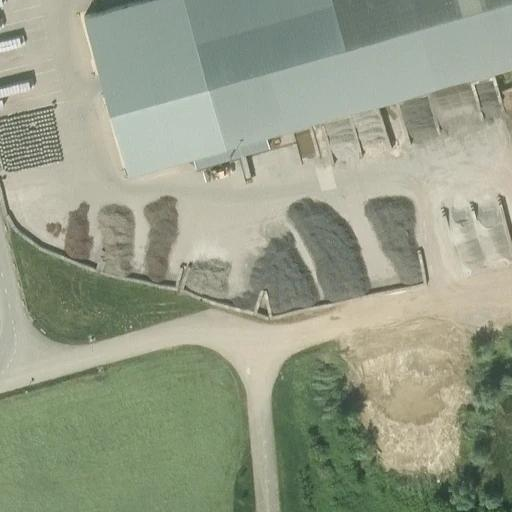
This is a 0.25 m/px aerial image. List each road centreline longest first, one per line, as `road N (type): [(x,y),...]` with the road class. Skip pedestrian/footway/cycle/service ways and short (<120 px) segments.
road 1 (unclassified): [(24,373),(179,330),(257,341)]
road 2 (unclassified): [(257,341),(266,511)]
